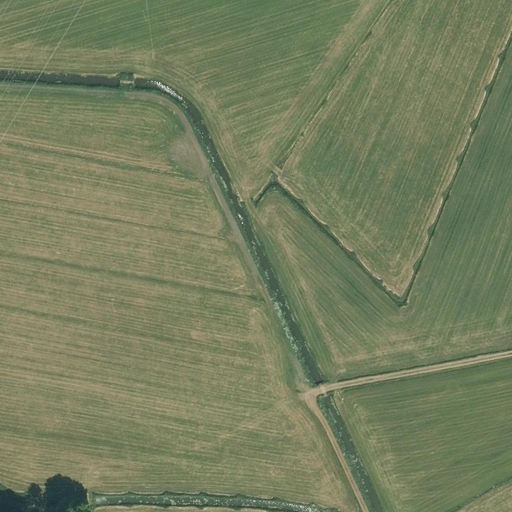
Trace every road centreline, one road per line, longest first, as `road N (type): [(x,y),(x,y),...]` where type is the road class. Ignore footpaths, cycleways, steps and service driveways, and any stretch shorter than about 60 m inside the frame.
road 1 (track): [(365,511),(263,288)]
road 2 (track): [(310,393),(511,351)]
